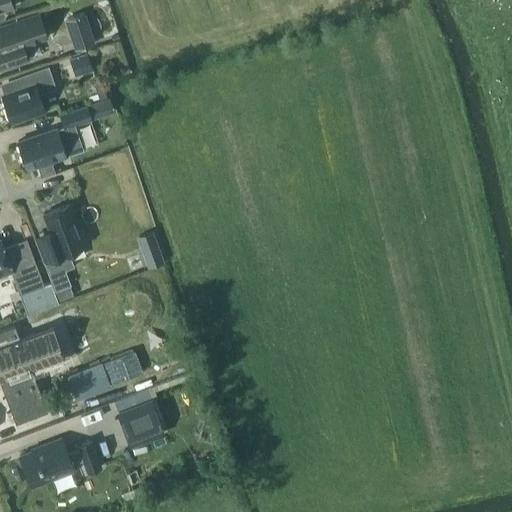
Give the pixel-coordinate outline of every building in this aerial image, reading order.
[(0,0),(0,16),(2,16),(3,12),(2,9),(11,6),(9,0),(0,0)] [(95,43),(84,11),(64,18),(75,50),(95,43)] [(40,12),(31,15),(0,24),(0,67),(25,59),(21,45),(39,39),(48,36),(40,12)] [(86,52),(69,58),(72,69),(89,63),(86,52)] [(18,89),(0,95),(8,120),(41,109),(36,93),(53,87),(46,65),(14,76),(18,89)] [(103,86),(95,88),(99,99),(106,97),(103,86)] [(108,97),(85,105),(58,114),(63,128),(89,119),(113,111),(108,97)] [(16,141),(26,168),(64,154),(54,127),(16,141)] [(50,282),(53,290),(68,284),(69,283),(64,269),(72,266),(67,251),(83,245),(68,203),(41,213),(47,230),(32,236),(50,282)] [(164,261),(152,230),(136,236),(147,267),(164,261)] [(57,301),(53,290),(50,282),(42,284),(25,238),(1,247),(0,243),(0,273),(9,270),(26,315),(52,305),(58,303),(57,301)] [(68,284),(53,290),(57,301),(73,295),(68,284)] [(0,377),(16,421),(43,410),(29,367),(44,361),(33,331),(15,337),(11,324),(0,328),(0,377)] [(102,359),(66,373),(76,399),(112,385),(102,359)] [(151,400),(146,387),(113,400),(118,413),(151,400)] [(151,400),(118,413),(130,445),(163,432),(151,400)] [(82,459),(87,471),(100,466),(90,440),(77,445),(78,448),(67,452),(61,437),(39,445),(40,447),(19,455),(30,485),(73,469),(71,463),(82,459)] [(151,481),(140,485),(144,496),(155,491),(151,481)] [(132,489),(120,494),(124,503),(136,499),(132,489)]
